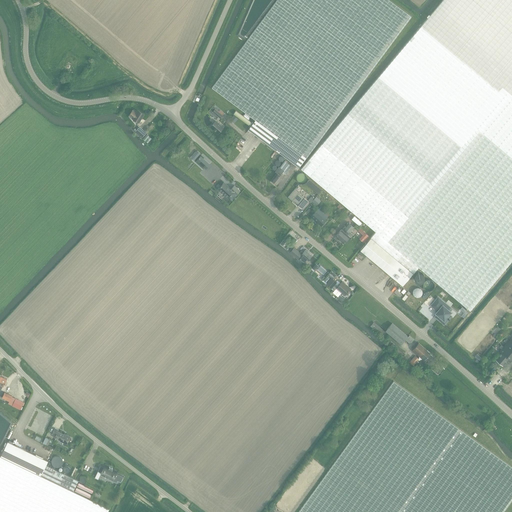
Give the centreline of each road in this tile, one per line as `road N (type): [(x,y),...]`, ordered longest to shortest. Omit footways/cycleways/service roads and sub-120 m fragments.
road 1 (unclassified): [(511,414),(170,114)]
road 2 (unclassified): [(189,511),(66,416),(0,349)]
road 3 (unclassified): [(170,114),(143,99),(66,101),(40,85),(25,54),(17,0)]
road 4 (unclassified): [(170,114),(230,0)]
